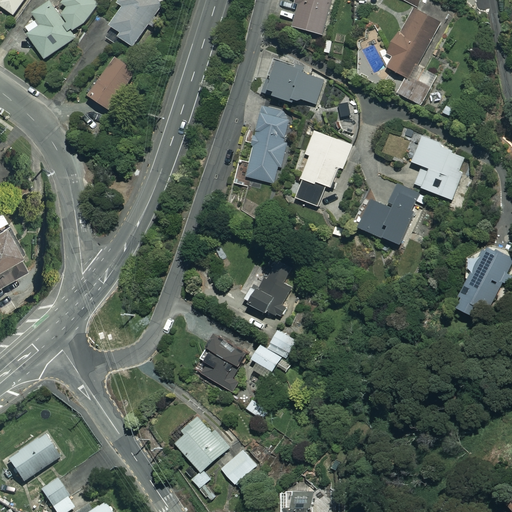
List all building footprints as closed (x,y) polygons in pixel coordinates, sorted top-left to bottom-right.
[(0,0),(0,4),(14,15),(25,0),(0,0)] [(50,1),(34,12),(39,19),(29,27),(33,32),(30,35),(47,58),(75,38),(70,31),(74,29),(75,30),(90,20),(100,4),(94,0),(66,0),(65,3),(72,8),(63,14),(69,23),(66,25),(50,1)] [(164,4),(158,0),(122,0),(120,3),(125,6),(112,25),(123,33),(120,37),(135,47),(164,4)] [(334,0),(298,0),(297,4),(301,5),(295,27),(325,35),(334,0)] [(417,62),(441,21),(417,7),(391,53),(396,56),(389,67),(408,78),(417,62)] [(138,72),(119,57),(91,95),(111,109),(138,72)] [(328,81),(280,62),(269,89),(277,92),(275,96),(295,103),(296,99),(301,101),(302,99),(319,105),(328,81)] [(408,78),(400,93),(436,114),(447,95),(434,87),(440,75),(417,62),(408,78)] [(286,143),(292,118),(285,116),(286,112),(264,107),(247,177),(279,185),(289,143),(286,143)] [(328,186),(333,187),(340,168),(345,169),(353,145),(316,132),(308,154),(312,156),(298,198),(320,206),(328,186)] [(453,199),(465,174),(460,171),(466,158),(425,138),(413,161),(424,166),(415,183),(441,196),(442,193),(453,199)] [(373,199),(361,228),(400,244),(421,195),(398,185),(389,206),(373,199)] [(0,285),(25,272),(0,228),(0,285)] [(511,258),(489,246),(484,256),(476,256),(471,261),(471,268),(475,273),(462,296),(465,298),(460,307),(484,320),(504,283),(509,286),(511,280),(511,275),(509,274),(511,268),(511,258)] [(254,285),(246,298),(276,316),(278,312),(283,314),(287,306),(283,304),(290,291),(284,287),(292,274),(274,264),(259,288),(254,285)] [(271,377),(293,338),(280,331),(270,349),(264,345),(256,360),(262,363),(258,370),(271,377)] [(228,388),(235,375),(231,372),(235,364),(240,366),(248,351),(217,335),(209,350),(207,348),(201,359),(210,363),(204,375),(228,388)] [(270,410),(254,400),(248,409),(265,419),(270,410)] [(198,416),(173,437),(202,472),(194,479),(201,488),(212,478),(205,469),(231,448),(218,433),(215,435),(198,416)] [(60,458),(46,437),(10,461),(24,482),(60,458)] [(258,469),(244,452),(223,469),(237,486),(258,469)] [(69,511),(76,508),(60,480),(43,489),(56,511),(69,511)] [(313,511),(313,492),(297,492),(297,508),(291,508),(291,511),(313,511)] [(511,511),(511,498),(503,508),(506,511),(511,511)] [(111,511),(106,503),(92,511),(111,511)]
